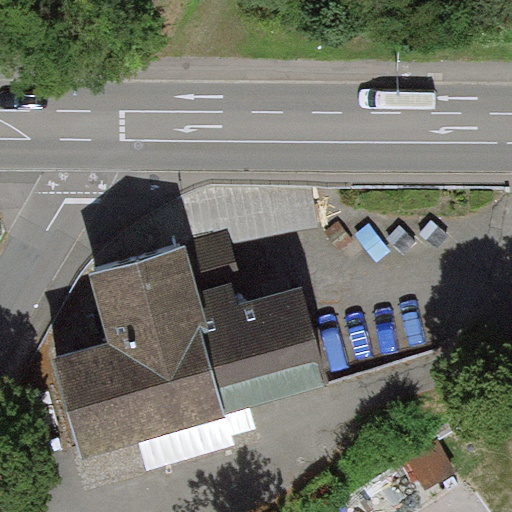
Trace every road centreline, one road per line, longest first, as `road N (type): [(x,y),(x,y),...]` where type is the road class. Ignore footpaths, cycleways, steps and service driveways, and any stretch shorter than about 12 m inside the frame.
road 1 (primary): [(100,129),(511,128)]
road 2 (residential): [(100,129),(97,154),(0,326)]
